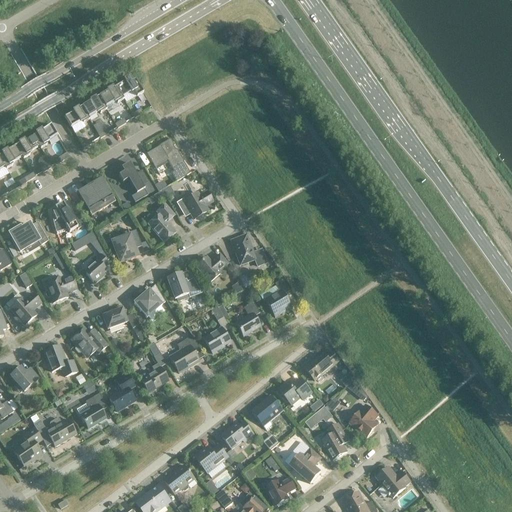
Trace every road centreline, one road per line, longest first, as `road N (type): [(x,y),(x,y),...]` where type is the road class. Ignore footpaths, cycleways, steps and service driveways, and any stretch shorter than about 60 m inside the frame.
road 1 (trunk): [(271,0),(511,338)]
road 2 (residential): [(0,365),(242,223),(203,168)]
road 3 (trunk): [(511,282),(311,0)]
road 4 (residential): [(0,221),(168,119),(203,168)]
road 5 (secondary): [(0,132),(217,0)]
road 6 (residential): [(10,501),(193,393)]
road 7 (secondary): [(181,0),(0,107)]
road 8 (residential): [(309,511),(394,446),(429,491)]
road 9 (residential): [(91,511),(212,420)]
road 10 (residential): [(212,420),(311,344),(315,328)]
road 11 (residential): [(193,393),(303,327),(315,328)]
